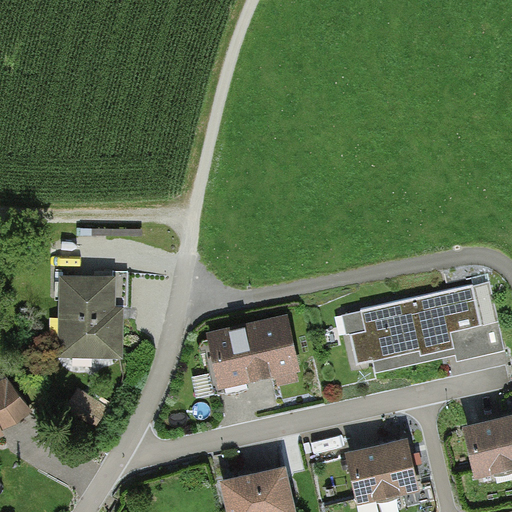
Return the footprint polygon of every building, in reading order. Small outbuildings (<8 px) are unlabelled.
[(134,280),(70,278),(67,358),(131,361),(134,280)] [(361,311),(365,328),(350,332),(358,364),(420,350),(422,354),(456,346),(452,332),(481,325),(488,355),(508,350),(493,288),(474,293),(472,285),(361,311)] [(214,335),(217,350),(208,352),(215,382),(295,364),(284,319),(214,335)] [(0,436),(1,436),(0,433),(0,428),(10,424),(30,410),(7,382),(0,385),(0,436)] [(106,406),(81,392),(72,407),(97,421),(106,406)] [(511,417),(469,427),(480,472),(511,463),(511,417)] [(407,442),(350,454),(359,498),(416,485),(407,442)] [(351,460),(326,463),(331,502),(356,499),(351,460)] [(291,511),(282,468),(228,481),(234,511),(291,511)]
